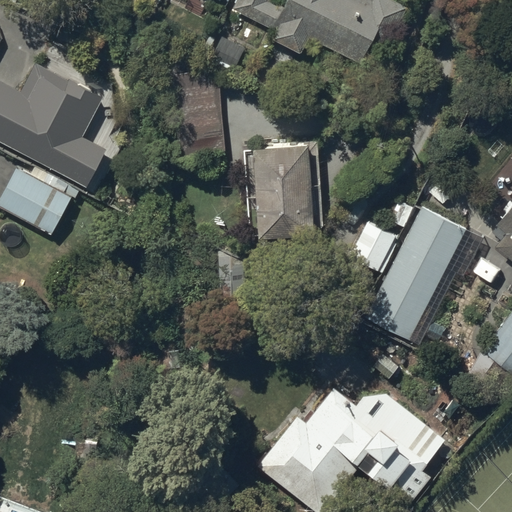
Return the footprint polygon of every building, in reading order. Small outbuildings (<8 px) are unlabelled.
[(405,1),(403,0),(288,0),(287,2),(282,0),(236,0),(235,3),(279,24),(276,30),(304,43),(312,28),(362,53),(372,34),(385,40),(405,1)] [(244,42),(219,29),(209,50),(234,62),(244,42)] [(0,133),(88,178),(106,141),(82,129),(101,91),(39,60),(24,89),(0,76),(0,133)] [(227,143),(221,65),(173,69),(179,147),(227,143)] [(315,218),(309,133),(259,137),(265,222),(315,218)] [(71,192),(20,164),(1,199),(52,227),(71,192)] [(127,184),(71,213),(83,237),(139,207),(127,184)] [(470,224),(424,202),(369,314),(415,336),(470,224)] [(511,204),(501,217),(511,225),(500,238),(511,247),(511,204)] [(379,263),(395,229),(366,215),(349,249),(379,263)] [(231,241),(216,240),(213,281),(241,283),(243,249),(230,248),(231,241)] [(511,313),(487,343),(511,364),(511,313)] [(56,340),(36,378),(55,388),(75,350),(56,340)] [(446,431),(374,374),(356,397),(336,381),(309,415),(300,408),(262,456),(324,505),(363,456),(410,494),(429,471),(420,464),(446,431)]
